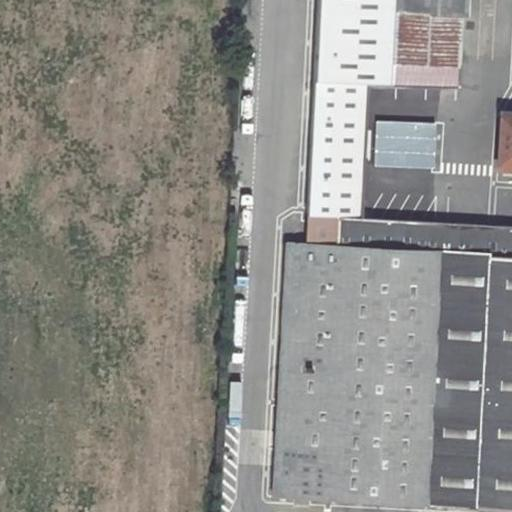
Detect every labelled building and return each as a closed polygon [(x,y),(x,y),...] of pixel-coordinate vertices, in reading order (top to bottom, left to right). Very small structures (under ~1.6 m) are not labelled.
[(320,0),(309,197),(360,199),(366,87),(369,0),(320,0)] [(463,0),(369,0),(366,87),(458,90),(463,0)] [(499,169),(511,169),(511,114),(500,115),(499,169)] [(369,119),(369,166),(430,166),(430,120),(369,119)] [(360,199),(309,197),(308,214),(336,215),(334,245),(286,242),(272,495),(511,506),(511,253),(358,246),(360,199)]
